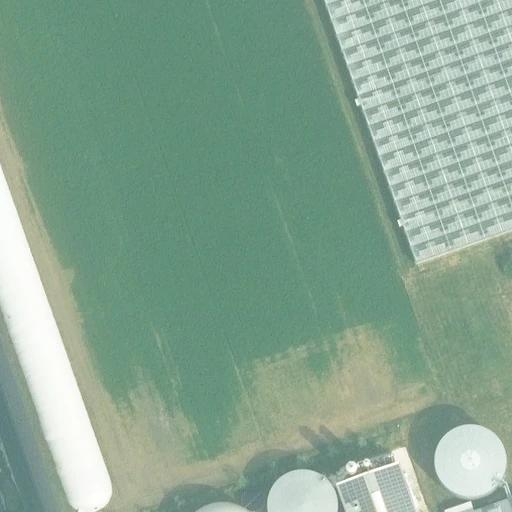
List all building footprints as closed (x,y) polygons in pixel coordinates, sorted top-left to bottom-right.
[(511,0),(322,0),(415,266),(511,231),(511,0)] [(502,462),(502,459),(502,456),(501,454),(501,451),(500,448),(499,445),(497,443),(496,440),(494,438),(492,436),(490,434),(488,432),(485,431),(483,429),(480,428),(477,427),(474,427),(472,426),(469,426),(466,426),(463,427),(460,427),(457,428),(455,429),(452,431),(450,432),(448,434),(445,436),(443,438),(442,440),(440,443),(439,445),(438,448),(437,451),(436,454),(436,456),(436,459),(436,462),(436,465),(437,468),(438,471),(439,473),(440,476),(442,478),(443,480),(445,483),(447,485),(450,486),(452,488),(455,489),(457,490),(460,491),(463,492),(466,492),(469,492),(472,492),(474,492),(477,491),(480,490),(483,489),(485,488),(488,486),(490,485),(492,483),(494,480),(496,478),(497,476),(499,473),(500,471),(501,468),(501,465),(502,462)] [(333,492),(326,478),(315,469),(300,465),(286,467),(273,475),(265,487),(262,502),(264,511),(331,511),(333,506),(333,492)] [(413,511),(397,466),(336,488),(344,511),(413,511)] [(248,511),(240,506),(228,502),(216,501),(204,504),(193,510),(190,511),(248,511)] [(511,511),(511,501),(480,511),(511,511)]
